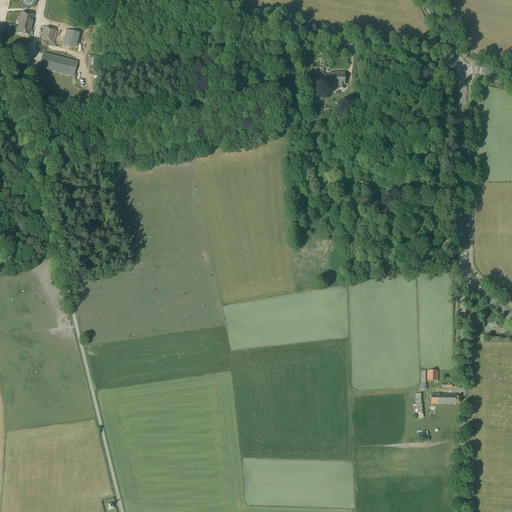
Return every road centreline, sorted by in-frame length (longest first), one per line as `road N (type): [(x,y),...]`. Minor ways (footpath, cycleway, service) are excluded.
road 1 (unclassified): [(121,511),(11,63),(33,41),(43,0)]
road 2 (unclassified): [(461,66),(207,12)]
road 3 (track): [(465,274),(369,188),(372,176),(461,100)]
road 4 (unclassified): [(462,511),(462,294),(470,282)]
road 5 (secondary): [(470,282),(462,260),(461,66)]
